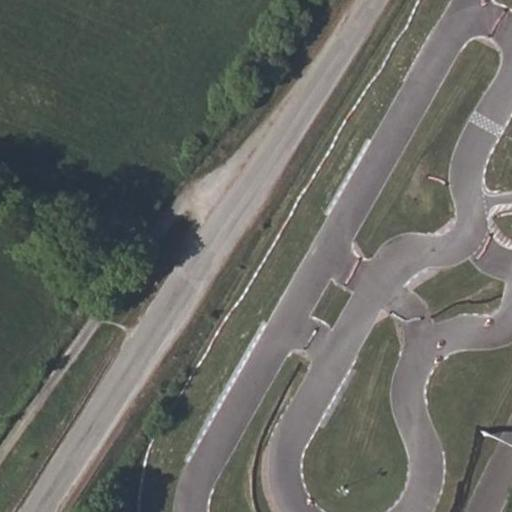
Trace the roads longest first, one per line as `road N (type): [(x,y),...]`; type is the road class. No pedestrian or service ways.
road 1 (unclassified): [(41,511),(371,0)]
road 2 (track): [(0,455),(181,203),(249,189)]
